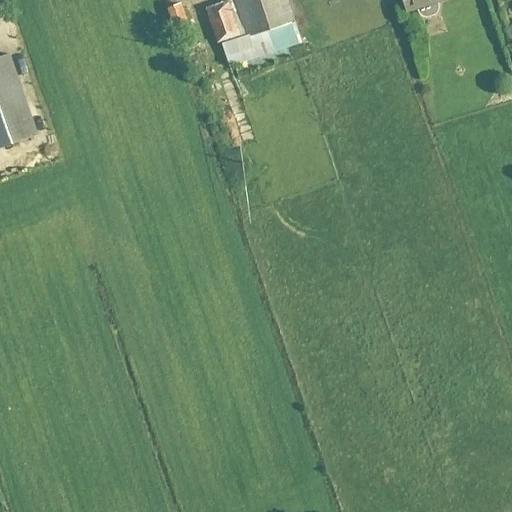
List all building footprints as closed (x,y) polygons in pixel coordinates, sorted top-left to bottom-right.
[(227,6),(237,38),(239,43),(223,48),(229,70),(299,46),(284,0),(231,0),(232,3),(227,6)] [(401,0),(407,15),(415,12),(418,16),(423,19),(428,18),(433,15),(436,11),(435,5),(449,1),(451,0),(401,0)] [(186,26),(179,6),(165,10),(172,31),(186,26)] [(237,38),(227,6),(203,14),(215,45),(237,38)] [(0,151),(35,139),(7,58),(0,60),(0,151)] [(289,66),(259,75),(262,87),(292,78),(289,66)]
